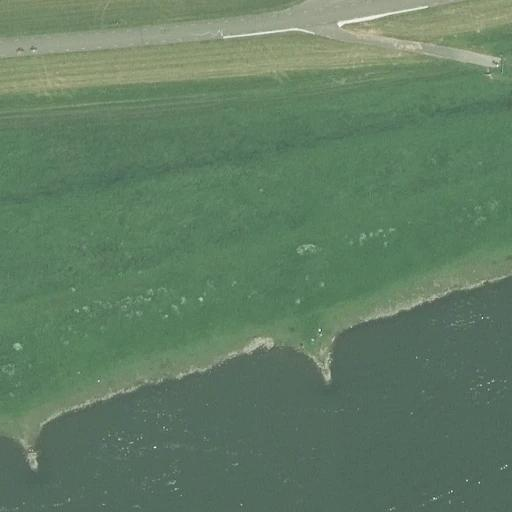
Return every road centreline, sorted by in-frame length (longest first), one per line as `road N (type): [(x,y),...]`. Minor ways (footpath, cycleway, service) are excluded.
road 1 (tertiary): [(0,48),(309,19)]
road 2 (track): [(309,19),(334,35),(491,59)]
